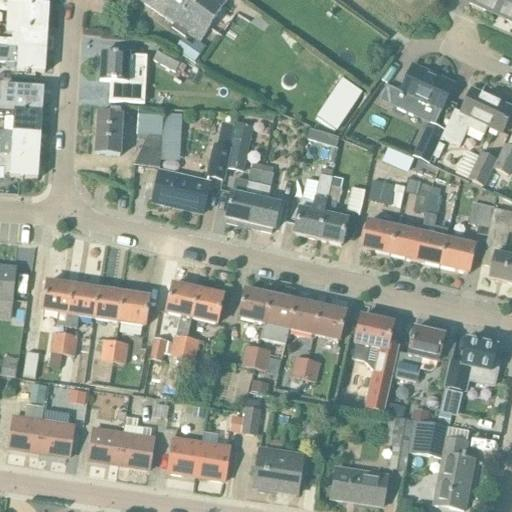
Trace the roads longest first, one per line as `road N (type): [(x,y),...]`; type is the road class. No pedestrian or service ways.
road 1 (residential): [(511,328),(60,215)]
road 2 (residential): [(60,215),(75,0)]
road 3 (residential): [(198,511),(0,481)]
